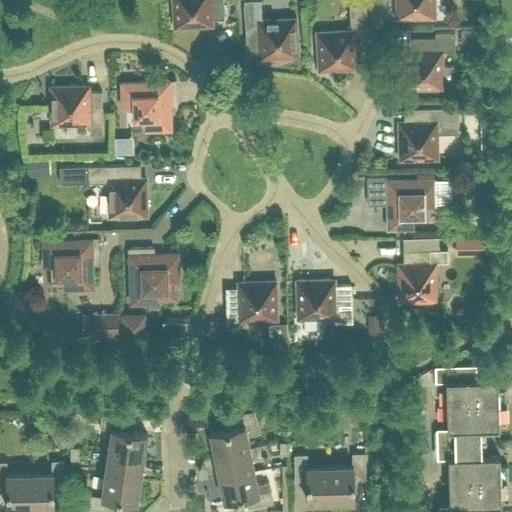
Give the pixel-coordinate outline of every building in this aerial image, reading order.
[(172,0),(174,26),(205,24),(205,25),(206,25),(206,24),(211,18),(224,17),(223,0),(172,0)] [(243,0),(246,51),(259,51),(264,56),(264,58),(266,58),(266,56),(297,55),(295,16),(261,18),(260,0),(243,0)] [(395,0),(396,17),(434,16),(433,0),(395,0)] [(349,4),(350,28),(316,30),(318,68),(349,67),(349,68),(351,68),(350,66),(355,61),(368,60),(365,3),(349,4)] [(436,36),(409,36),(409,49),(404,54),(402,54),(402,55),(404,55),(404,87),(442,87),(442,84),(451,84),(452,64),(442,64),(442,50),(455,50),(455,30),(436,30),(436,36)] [(169,78),(169,79),(121,81),(121,106),(145,105),(145,129),(170,128),(170,93),(176,93),(176,79),(170,79),(170,78),(169,78)] [(88,122),(89,132),(102,132),(101,89),(88,90),(83,84),(83,82),(82,82),(82,84),(50,85),(51,123),(88,122)] [(458,110),(477,110),(477,92),(458,92),(458,110)] [(436,123),(458,122),(458,106),(403,107),(403,120),(398,125),(397,125),(397,126),(398,126),(399,158),(437,157),(436,123)] [(59,165),(59,182),(107,181),(108,215),(147,214),(146,182),(147,182),(147,181),(146,181),(140,176),(140,163),(59,165)] [(385,176),(366,176),(367,194),(378,193),(378,204),(386,203),(387,227),(412,226),(412,203),(435,202),(435,201),(444,201),(446,198),(446,179),(446,177),(434,178),(434,177),(386,178),(386,177),(385,177),(385,176)] [(369,233),(370,223),(352,223),(352,232),(369,233)] [(43,239),(43,264),(67,263),(68,287),(93,286),(92,251),(98,251),(98,237),(92,237),(92,236),(91,236),(91,237),(43,239)] [(461,238),(461,250),(487,249),(487,237),(461,238)] [(129,246),(129,252),(127,252),(127,253),(129,253),(130,302),(155,301),(155,278),(178,277),(177,252),(142,253),(142,246),(129,246)] [(403,262),(398,267),(396,267),(396,268),(397,268),(398,300),(437,299),(435,261),(447,260),(447,248),(402,249),(403,262)] [(327,277),(296,278),(297,317),(334,316),(334,321),(352,321),(351,282),(334,283),(328,278),(328,276),(327,276),(327,277)] [(243,278),(243,280),(238,286),(225,286),(226,326),(240,326),(239,318),(277,317),(276,279),(244,280),(244,278),(243,278)] [(82,312),(82,334),(117,333),(117,311),(82,312)] [(125,317),(125,333),(141,333),(141,317),(125,317)] [(446,426),(435,426),(436,457),(447,457),(448,504),(437,504),(437,511),(479,511),(479,504),(500,504),(500,494),(508,494),(507,463),(499,463),(499,453),(481,454),(480,427),(498,426),(498,417),(506,416),(505,385),(497,386),(497,376),(475,377),(475,363),(478,363),(478,362),(433,363),(434,379),(445,379),(446,426)] [(209,431),(214,454),(249,447),(245,425),(257,422),(254,409),(229,415),(231,426),(209,431)] [(111,428),(108,450),(143,455),(147,432),(125,429),(127,417),(101,413),(99,426),(111,428)] [(279,441),(279,453),(287,452),(287,440),(279,441)] [(70,446),(70,458),(78,458),(78,446),(70,446)] [(214,454),(219,476),(254,469),(249,447),(214,454)] [(108,450),(104,472),(140,478),(143,455),(108,450)] [(352,463),(329,464),(330,500),(354,499),(353,477),(365,477),(365,451),(351,451),(352,463)] [(330,500),(329,464),(307,465),(307,453),(294,453),(294,479),(306,479),(307,501),(330,500)] [(51,471),(29,471),(30,507),(53,507),(53,485),(65,484),(64,458),(51,459),(51,471)] [(30,507),(29,471),(7,472),(6,460),(0,460),(0,486),(6,486),(6,508),(30,507)] [(254,469),(219,476),(223,499),(245,495),(247,507),(273,501),(270,489),(258,491),(254,469)] [(140,478),(104,472),(101,495),(89,493),(87,506),(113,510),(115,498),(136,501),(140,478)]
